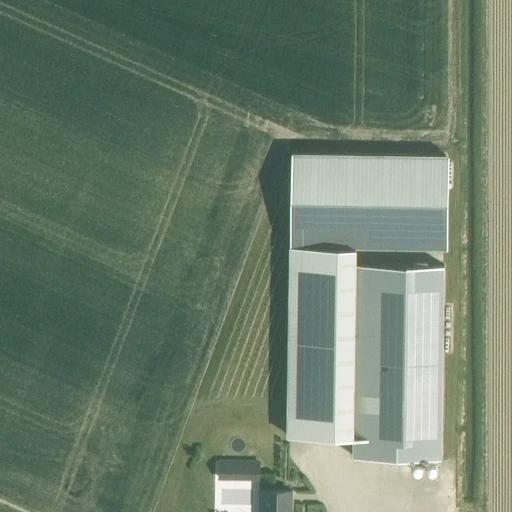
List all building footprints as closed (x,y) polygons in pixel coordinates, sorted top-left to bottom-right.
[(357,247),(449,249),(450,155),(293,152),(291,246),(357,247)] [(357,247),(291,246),(287,437),(354,438),(357,265),(357,247)] [(354,457),(441,458),(444,266),(357,265),(354,438),(354,457)] [(259,461),(219,460),(219,480),(259,481),(259,461)] [(293,511),(293,490),(264,489),(263,511),(293,511)]
